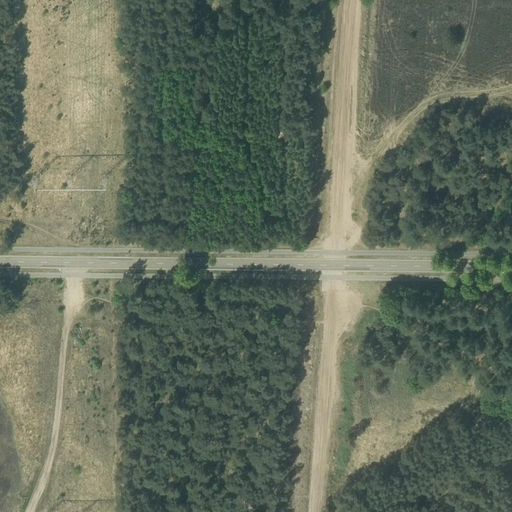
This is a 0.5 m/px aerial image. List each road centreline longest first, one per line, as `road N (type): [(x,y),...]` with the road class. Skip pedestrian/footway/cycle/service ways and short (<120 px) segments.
road 1 (secondary): [(511,270),(0,263)]
road 2 (track): [(354,0),(333,288)]
road 3 (track): [(24,511),(53,434),(71,274)]
road 4 (track): [(316,511),(333,288)]
